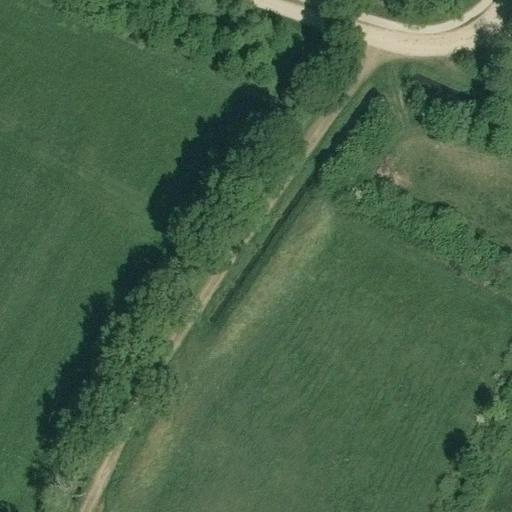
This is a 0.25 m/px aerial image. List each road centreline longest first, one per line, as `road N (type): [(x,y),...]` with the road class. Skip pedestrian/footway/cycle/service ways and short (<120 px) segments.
road 1 (track): [(383,41),(196,298),(85,511)]
road 2 (track): [(383,41),(419,47),(468,40),(511,0)]
road 3 (track): [(263,0),(383,41)]
